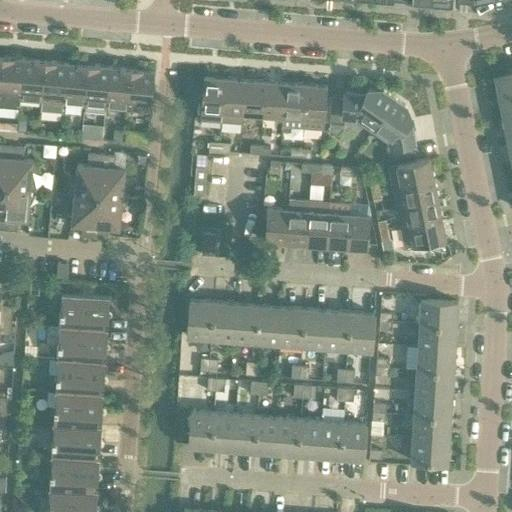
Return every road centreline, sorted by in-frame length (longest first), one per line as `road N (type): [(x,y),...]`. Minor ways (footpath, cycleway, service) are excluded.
road 1 (residential): [(124,511),(139,257),(0,241)]
road 2 (residential): [(190,478),(484,498)]
road 3 (tertiary): [(449,52),(160,23)]
road 4 (residential): [(239,269),(497,290)]
road 5 (tertiary): [(497,290),(449,52)]
road 6 (tertiary): [(484,498),(497,290)]
road 7 (tertiary): [(160,23),(0,10)]
